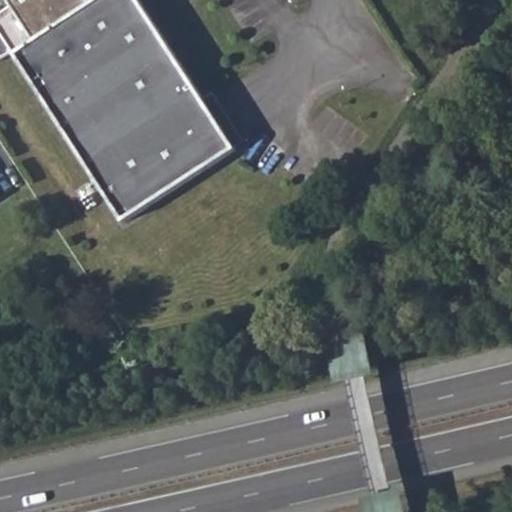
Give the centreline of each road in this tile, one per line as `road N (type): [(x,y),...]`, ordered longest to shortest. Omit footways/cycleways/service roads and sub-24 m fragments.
road 1 (motorway): [(511,380),(0,497)]
road 2 (motorway): [(170,511),(511,434)]
